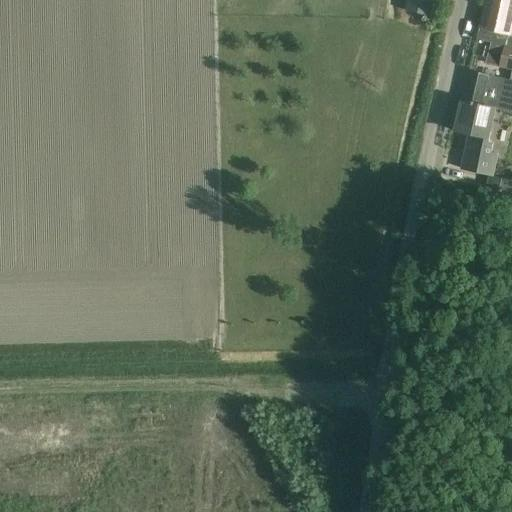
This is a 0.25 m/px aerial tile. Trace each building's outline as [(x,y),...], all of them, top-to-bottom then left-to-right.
[(417,0),(414,12),(429,16),(433,0),(417,0)] [(511,0),(485,0),(479,29),(484,30),(499,33),(509,35),(510,36),(511,36),(511,34),(511,0)] [(479,29),(476,40),(491,44),(486,64),(500,67),(511,70),(511,38),(510,38),(510,36),(509,35),(499,33),(484,30),(479,29)] [(468,72),(462,101),(495,108),(497,109),(511,112),(511,81),(501,79),(493,77),(488,76),(483,75),(472,73),(468,72)] [(462,101),(455,132),(473,136),(468,155),(466,154),(462,170),(494,177),(499,156),(492,155),(494,146),(489,144),(497,109),(495,108),(462,101)] [(511,180),(502,178),(499,191),(511,193),(511,180)]
